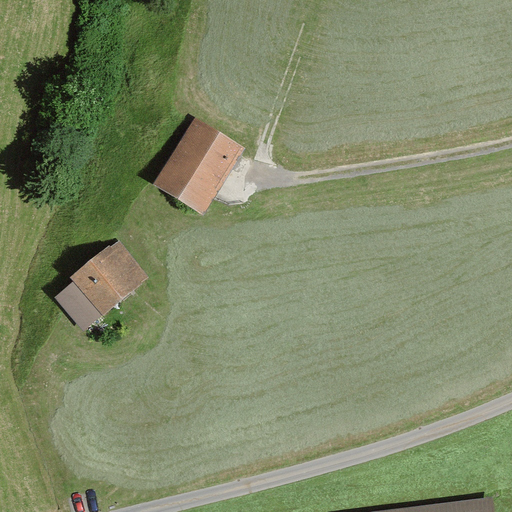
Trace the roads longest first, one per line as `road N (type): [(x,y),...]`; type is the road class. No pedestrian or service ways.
road 1 (unclassified): [(136,511),(452,418),(511,391)]
road 2 (track): [(245,178),(343,176),(511,145)]
